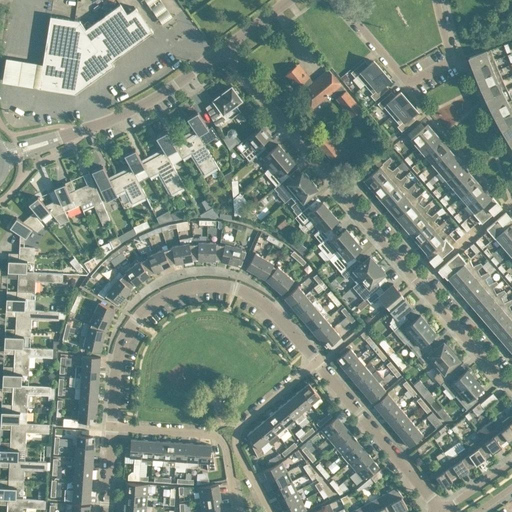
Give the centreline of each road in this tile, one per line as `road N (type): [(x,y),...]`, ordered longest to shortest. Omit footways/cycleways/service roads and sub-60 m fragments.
road 1 (residential): [(511,387),(222,49)]
road 2 (residential): [(316,361),(276,314),(238,289),(183,288),(139,317),(121,346),(112,426)]
road 3 (residential): [(5,156),(126,112),(222,49)]
road 4 (residential): [(436,0),(451,59),(410,81),(336,0)]
road 5 (residential): [(440,510),(316,361)]
road 6 (residential): [(236,511),(225,446),(214,435),(112,426)]
